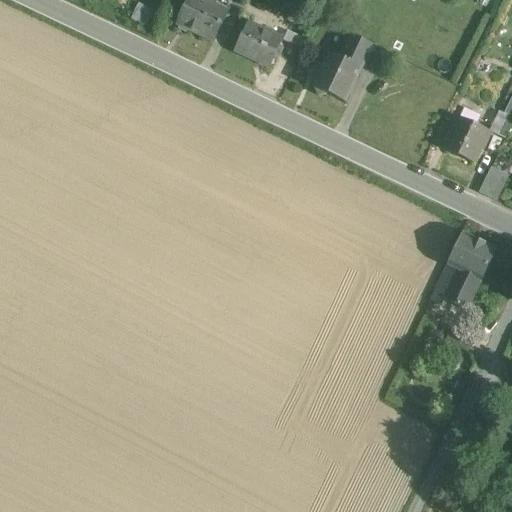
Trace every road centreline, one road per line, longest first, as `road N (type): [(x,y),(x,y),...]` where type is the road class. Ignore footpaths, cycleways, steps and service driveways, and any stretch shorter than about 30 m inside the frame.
road 1 (tertiary): [(511,222),(33,0)]
road 2 (residential): [(511,310),(418,511)]
